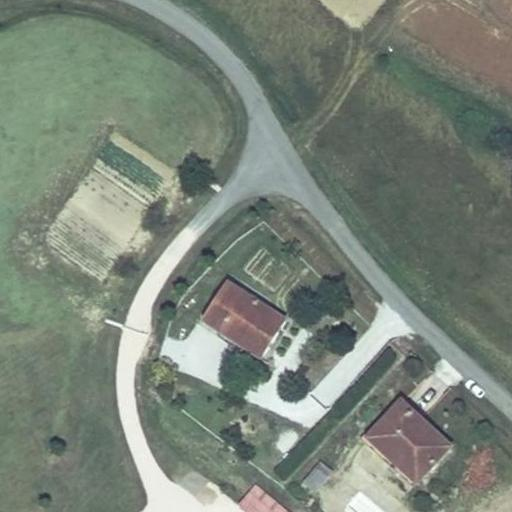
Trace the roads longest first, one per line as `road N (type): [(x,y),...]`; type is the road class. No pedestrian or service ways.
road 1 (unclassified): [(511,407),(331,221),(231,62),(144,0)]
road 2 (unknown): [(291,161),(207,231),(161,304),(149,373),(158,455)]
